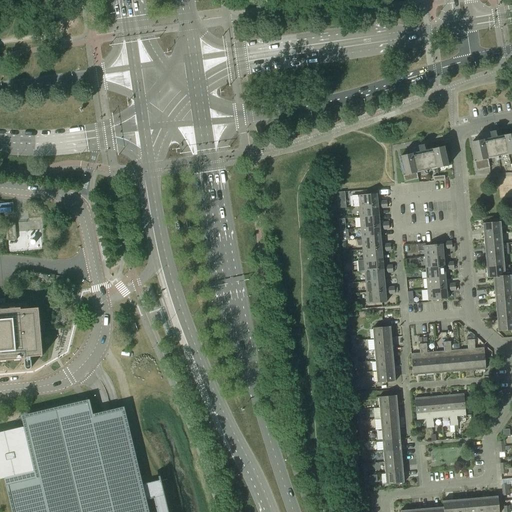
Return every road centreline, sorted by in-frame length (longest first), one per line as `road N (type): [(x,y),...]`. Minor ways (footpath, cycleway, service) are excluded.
road 1 (secondary): [(151,184),(187,327),(271,511)]
road 2 (secondary): [(293,511),(245,363),(209,175)]
road 3 (residential): [(0,392),(69,376),(100,335),(102,309),(77,206),(46,192),(0,187)]
road 4 (residential): [(468,316),(453,131),(511,118)]
road 5 (secondary): [(247,117),(470,62)]
road 6 (secondary): [(454,27),(246,52)]
road 7 (residential): [(386,511),(384,496),(486,482),(489,437),(511,398)]
